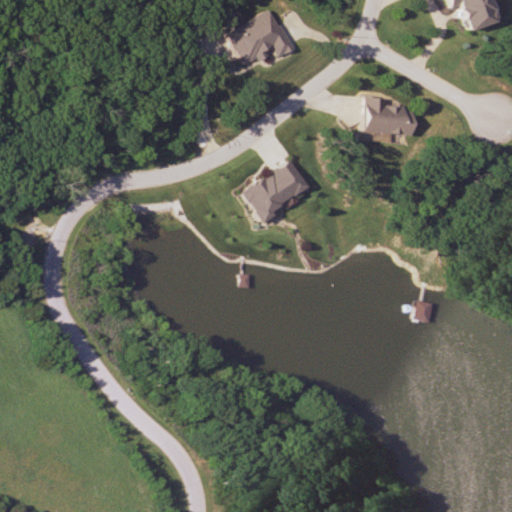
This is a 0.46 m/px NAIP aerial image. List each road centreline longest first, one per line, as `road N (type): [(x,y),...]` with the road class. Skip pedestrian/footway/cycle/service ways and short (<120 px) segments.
road 1 (residential): [(373,0),(368,26),(343,65),(255,135),(214,157),(114,182),(85,198),(51,255),(50,286),(62,318),(122,402),(173,453),(190,511)]
road 2 (residential): [(489,120),(359,39)]
